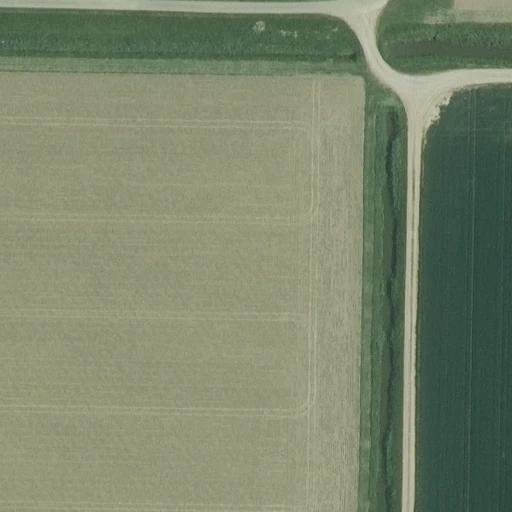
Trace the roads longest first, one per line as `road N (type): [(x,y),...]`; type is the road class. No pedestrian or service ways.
road 1 (track): [(401,511),(405,91)]
road 2 (track): [(511,77),(405,91),(374,71),(359,11)]
